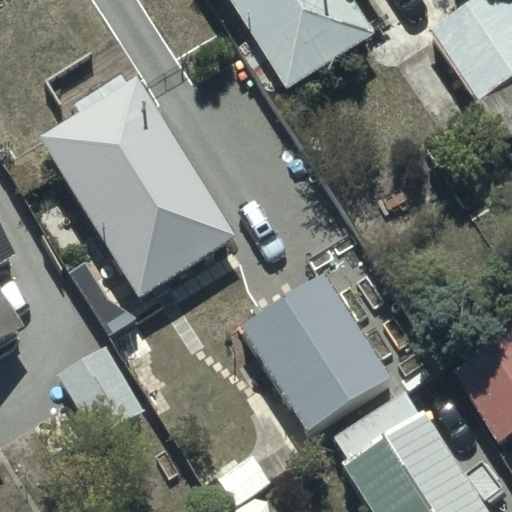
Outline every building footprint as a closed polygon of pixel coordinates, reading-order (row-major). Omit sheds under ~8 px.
[(217,0),(250,50),(240,56),(274,108),(285,101),(292,112),(381,55),(357,19),(381,3),(378,0),(217,0)] [(511,0),(497,0),(427,49),(502,157),(511,150),(511,0)] [(81,132),(41,158),(145,319),(240,258),(138,98),(130,103),(118,85),(70,115),(81,132)] [(0,353),(20,342),(0,308),(0,271),(10,266),(0,249),(0,353)] [(322,291),(242,342),(311,451),(391,400),(322,291)] [(511,449),(511,355),(455,394),(498,459),(511,449)] [(105,364),(59,392),(99,456),(145,428),(105,364)] [(475,511),(423,431),(339,485),(356,511),(475,511)]
